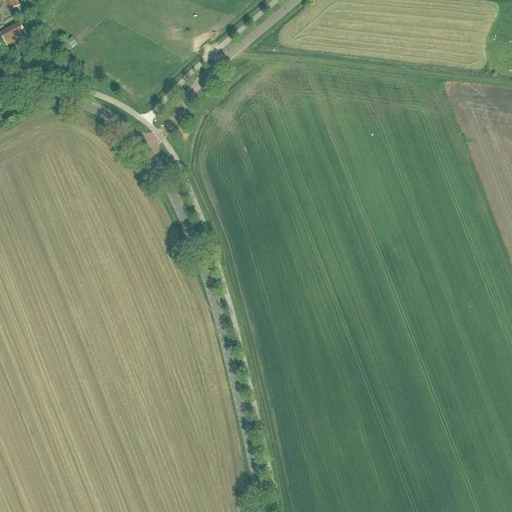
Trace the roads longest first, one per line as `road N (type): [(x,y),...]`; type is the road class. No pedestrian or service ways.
road 1 (tertiary): [(262,511),(209,286),(148,149)]
road 2 (track): [(212,53),(222,61),(283,57),(511,82)]
road 3 (unclassified): [(148,149),(199,81),(296,0)]
road 4 (tertiary): [(148,149),(104,113),(0,79)]
